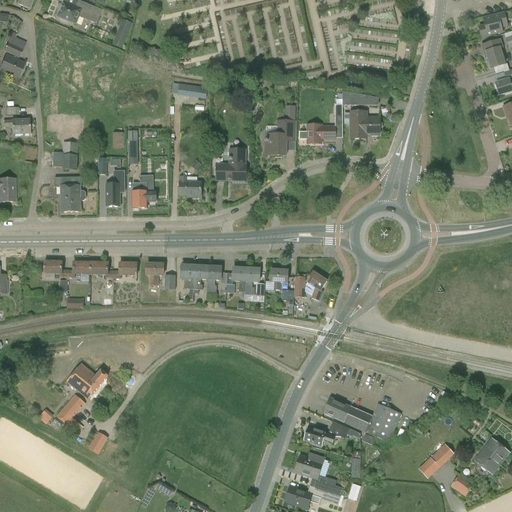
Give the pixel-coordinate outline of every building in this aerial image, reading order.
[(18,0),(17,4),(29,9),(32,0),(18,0)] [(96,24),(101,11),(78,1),(75,8),(63,3),(58,17),(60,18),(59,19),(67,23),(68,21),(75,24),(78,17),(96,24)] [(498,15),(500,22),(479,27),(482,38),(502,33),(501,29),(508,27),(506,21),(511,20),(510,12),(505,13),(504,13),(498,15)] [(122,49),(132,24),(122,20),(112,45),(122,49)] [(4,52),(19,59),(26,43),(15,38),(17,35),(12,33),(10,37),(8,36),(5,43),(7,44),(4,52)] [(505,65),(500,49),(503,48),(500,41),(490,44),(492,51),(486,53),(491,69),(505,65)] [(6,57),(0,69),(0,70),(17,79),(24,66),(6,57)] [(511,70),(504,73),(506,81),(495,84),(499,96),(511,92),(511,70)] [(361,80),(349,79),(348,87),(360,88),(361,80)] [(178,96),(206,100),(207,89),(173,84),(172,95),(178,96)] [(342,106),(379,106),(379,99),(362,96),(363,92),(343,89),(342,106)] [(511,104),(502,108),(505,117),(506,116),(509,127),(511,126),(511,104)] [(284,120),(294,120),(295,106),(284,106),(284,120)] [(367,118),(367,113),(350,113),(350,140),(364,140),(364,135),(380,135),(380,118),(367,118)] [(64,116),(63,154),(53,154),(53,168),(62,169),(62,171),(77,171),(79,131),(80,117),(64,116)] [(29,120),(11,121),(3,121),(4,129),(12,128),(12,135),(29,135),(29,120)] [(277,121),(277,136),(265,135),(265,156),(286,157),(286,143),(296,143),(296,122),(277,121)] [(307,145),(321,145),(321,140),(335,140),(335,128),(321,128),(321,126),(307,126),(307,145)] [(112,148),(123,147),(122,132),(112,133),(112,148)] [(128,139),(128,166),(138,165),(138,139),(128,139)] [(228,150),(228,166),(216,165),(216,181),(246,182),(246,179),(248,179),(248,166),(246,166),(246,150),(228,150)] [(94,159),(93,176),(106,176),(106,154),(99,153),(99,159),(94,159)] [(117,208),(120,208),(120,194),(125,194),(125,173),(114,173),(114,185),(106,185),(106,208),(108,208),(108,210),(117,210),(117,208)] [(133,184),(133,193),(132,193),(132,209),(147,209),(147,193),(146,184),(145,184),(145,177),(137,177),(135,181),(135,184),(133,184)] [(179,177),(179,183),(179,197),(187,197),(187,198),(201,198),(201,183),(197,183),(197,178),(187,178),(187,177),(179,177)] [(71,187),(80,187),(82,187),(82,178),(54,179),(55,188),(61,188),(61,200),(69,200),(69,193),(71,193),(71,187)] [(14,180),(0,180),(0,203),(15,203),(14,180)] [(69,200),(61,200),(61,213),(81,213),(80,202),(84,202),(86,200),(86,194),(84,192),(80,192),(80,187),(71,187),(71,193),(69,193),(69,200)] [(67,271),(62,271),(62,263),(45,263),(44,275),(60,275),(60,279),(67,279),(67,271)] [(73,271),(67,271),(67,279),(75,279),(75,275),(90,276),(91,264),(73,263),(73,271)] [(91,264),(90,276),(106,276),(106,280),(105,280),(105,291),(114,291),(113,280),(113,272),(108,272),(108,264),(91,264)] [(119,272),(113,272),(113,280),(121,280),(121,276),(137,277),(137,264),(119,264),(119,272)] [(158,287),(158,277),(163,277),(163,265),(146,265),(146,277),(150,277),(150,287),(158,287)] [(181,279),(181,280),(184,280),(193,281),(193,280),(194,280),(195,267),(182,266),(181,279)] [(193,291),(193,294),(198,294),(199,291),(202,291),(202,286),(201,286),(201,280),(207,281),(208,267),(195,267),(194,280),(193,280),(193,281),(193,286),(194,286),(194,288),(193,288),(192,288),(192,289),(192,290),(193,290),(193,291)] [(215,281),(221,281),(221,268),(208,267),(207,281),(208,281),(207,294),(216,295),(216,287),(215,286),(215,281)] [(239,293),(245,293),(245,291),(247,269),(233,269),(233,282),(239,283),(239,293)] [(260,270),(247,269),(245,291),(245,293),(245,296),(254,296),(254,289),(252,288),(252,283),(259,284),(260,270)] [(282,291),(282,284),(287,284),(288,272),(271,271),(270,283),(274,283),(274,291),(282,291)] [(323,292),(320,292),(327,282),(313,273),(306,283),(315,288),(311,299),(320,302),(323,292)] [(175,291),(176,276),(165,276),(165,290),(175,291)] [(304,299),(306,278),(296,277),(294,298),(304,299)] [(193,298),(193,294),(193,291),(193,290),(192,290),(192,289),(192,288),(193,288),(194,288),(194,286),(193,286),(193,284),(184,283),(184,290),(190,290),(190,292),(190,293),(189,293),(189,300),(190,300),(192,300),(193,298)] [(293,302),(294,292),(282,291),(282,301),(293,302)] [(82,309),(82,299),(66,299),(66,308),(82,309)] [(149,357),(143,347),(137,351),(142,361),(149,357)] [(82,366),(74,374),(67,383),(88,400),(107,377),(101,371),(96,377),(82,366)] [(80,424),(73,419),(85,404),(75,396),(69,402),(69,403),(56,418),(66,426),(62,431),(69,437),(80,424)] [(365,433),(372,417),(330,399),(323,415),(365,433)] [(372,417),(365,433),(365,434),(389,444),(401,415),(377,405),(372,417)] [(54,417),(46,410),(38,419),(46,425),(54,417)] [(333,423),(331,427),(341,432),(339,437),(341,438),(345,439),(347,436),(349,430),(333,423)] [(321,449),(323,441),(333,444),(335,437),(308,428),(304,442),(313,445),(313,446),(321,449)] [(97,436),(94,434),(86,447),(90,449),(89,450),(99,456),(108,439),(98,433),(97,436)] [(381,449),(383,442),(365,436),(363,442),(381,449)] [(493,441),(476,462),(491,475),(508,453),(493,441)] [(428,480),(454,455),(444,445),(418,470),(428,480)] [(331,462),(324,459),(313,456),(312,460),(300,457),(295,473),(312,479),(310,487),(343,498),(344,497),(341,496),(344,489),(329,485),(331,478),(323,475),(319,476),(322,465),(329,468),(331,462)] [(359,476),(360,460),(360,457),(356,457),(356,460),(353,460),(352,475),(359,476)] [(450,488),(465,498),(474,485),(459,475),(450,488)] [(170,497),(174,492),(160,483),(156,488),(170,497)] [(356,502),(361,488),(353,485),(348,500),(356,502)] [(310,487),(307,494),(290,488),(285,503),(307,510),(310,503),(322,507),(322,506),(327,504),(338,507),(338,506),(341,506),(343,498),(310,487)]
